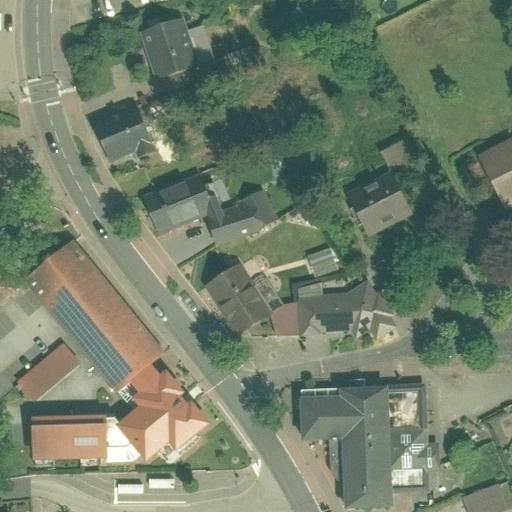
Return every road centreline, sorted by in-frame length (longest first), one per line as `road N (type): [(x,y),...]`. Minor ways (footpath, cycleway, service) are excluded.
road 1 (secondary): [(232,398),(127,272),(63,153)]
road 2 (residential): [(423,337),(403,350),(232,398)]
road 3 (secondary): [(37,14),(63,153)]
road 4 (secondary): [(301,497),(232,398)]
